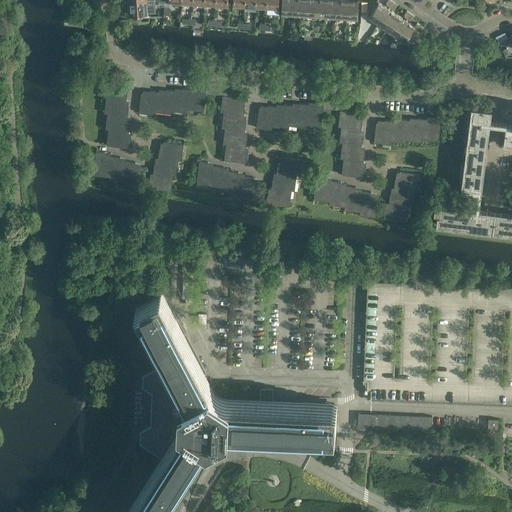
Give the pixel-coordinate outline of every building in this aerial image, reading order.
[(147,12),(146,0),(133,0),(128,0),(128,7),(130,8),(130,13),(134,13),(134,14),(142,14),(142,12),(147,12)] [(267,8),(267,0),(256,0),(256,7),(257,7),(257,6),(266,6),(266,8),(267,8)] [(278,0),(267,0),(267,8),(268,8),(268,6),(278,7),(278,0)] [(293,15),(293,0),(282,0),(282,14),(293,15)] [(304,16),(304,0),(293,0),(293,15),(304,16)] [(314,16),(315,0),(304,0),(304,16),(314,16)] [(325,17),(326,0),(315,0),(314,16),(325,17)] [(336,18),(336,0),(326,0),(325,17),(336,18)] [(347,19),(348,0),(343,0),(336,0),(336,18),(347,19)] [(359,1),(348,0),(347,19),(358,19),(359,1)] [(378,24),(388,9),(379,2),(368,18),(378,24)] [(387,30),(397,15),(388,9),(378,24),(387,30)] [(63,23),(92,28),(94,20),(64,15),(63,23)] [(395,36),(406,20),(397,15),(387,30),(395,36)] [(414,43),(423,29),(424,27),(417,23),(414,26),(406,20),(395,36),(405,42),(407,38),(414,43)] [(125,83),(115,81),(105,80),(104,89),(107,89),(106,97),(127,99),(128,91),(124,91),(125,83)] [(204,108),(206,93),(206,88),(198,87),(198,90),(190,89),(188,109),(196,110),(196,107),(204,108)] [(188,109),(190,89),(182,88),(181,91),(174,90),(171,110),(180,111),(180,108),(188,109)] [(171,110),(174,90),(166,89),(166,92),(158,91),(155,111),(164,112),(164,109),(171,110)] [(155,111),(158,91),(150,90),(149,93),(142,92),(139,112),(148,114),(148,110),(155,111)] [(243,97),(238,97),(233,96),(227,96),(223,95),(222,103),(225,104),(224,111),(244,113),(245,106),(242,105),(243,97)] [(126,107),(127,99),(106,97),(105,105),(108,105),(108,113),(128,115),(129,107),(126,107)] [(321,123),(323,108),(324,102),(316,101),(315,105),(308,104),(305,124),(313,125),(314,122),(321,123)] [(305,124),(308,104),(300,103),(299,106),(292,105),(289,125),(297,126),(297,123),(305,124)] [(289,125),(292,105),(283,104),(283,107),(275,106),(273,126),(281,127),(281,124),(289,125)] [(273,126),(275,106),(267,105),(267,108),(259,107),(257,127),(265,128),(265,125),(273,126)] [(492,109),(492,110),(492,109),(472,106),(472,107),(473,108),(472,113),(471,112),(470,121),(471,121),(471,126),(469,126),(468,135),(470,135),(469,140),(467,140),(466,149),(468,149),(467,154),(466,154),(465,163),(466,163),(465,168),(464,168),(463,177),(464,177),(464,182),(462,182),(461,191),(476,193),(481,193),(482,193),(481,193),(489,128),(490,123),(492,109)] [(350,111),(345,110),(340,110),(339,118),(343,119),(342,126),(362,128),(363,121),(359,120),(360,112),(356,112),(350,111)] [(243,121),(244,113),(224,111),(223,119),(226,120),(225,127),(245,129),(246,122),(243,121)] [(127,123),(128,115),(108,113),(106,121),(110,121),(109,129),(129,131),(130,123),(127,123)] [(433,120),(425,119),(423,139),(431,140),(431,136),(439,137),(441,118),(433,116),(433,120)] [(423,139),(425,119),(417,118),(417,121),(409,120),(406,140),(415,141),(415,138),(423,139)] [(406,140),(409,120),(401,119),(401,122),(393,121),(390,141),(399,142),(399,139),(406,140)] [(390,141),(393,121),(385,120),(384,123),(377,122),(374,142),(383,143),(383,140),(390,141)] [(361,136),(362,128),(342,126),(341,134),(344,135),(343,142),(363,144),(364,137),(361,136)] [(244,137),(245,129),(225,127),(224,136),(227,136),(226,144),(246,146),(247,138),(244,137)] [(128,139),(129,131),(109,129),(108,137),(111,137),(110,145),(130,148),(131,139),(128,139)] [(163,149),(160,149),(159,149),(158,157),(178,159),(179,152),(183,152),(184,144),(164,141),(163,149)] [(362,152),(363,146),(363,144),(343,142),(342,150),(345,151),(344,158),(364,161),(365,153),(362,152)] [(245,154),(246,147),(246,146),(226,144),(225,152),(229,152),(227,160),(247,162),(248,154),(245,154)] [(109,176),(112,156),(104,155),(105,152),(96,151),(94,171),(101,172),(101,175),(109,176)] [(125,181),(127,162),(120,161),(120,157),(112,156),(109,176),(117,177),(116,180),(125,181)] [(278,164),(277,172),(297,174),(298,167),(301,167),(302,159),(282,156),(281,164),(278,164)] [(177,168),(178,159),(158,157),(157,164),(154,164),(153,172),(173,175),(174,167),(177,168)] [(363,168),(364,161),(344,158),(343,166),(346,167),(345,175),(365,177),(366,169),(363,168)] [(212,186),(215,166),(207,165),(208,162),(199,161),(197,181),(205,182),(204,185),(212,186)] [(135,163),(127,162),(125,181),(132,182),(132,186),(140,187),(143,167),(135,166),(135,163)] [(228,191),(230,171),(223,170),(223,167),(215,166),(212,186),(220,187),(220,190),(228,191)] [(243,196),(246,176),(238,175),(238,172),(230,171),(228,191),(235,192),(235,195),(243,196)] [(420,174),(399,171),(398,179),(395,179),(394,187),(414,189),(415,182),(418,182),(420,174)] [(172,183),(173,175),(153,172),(152,180),(149,179),(148,188),(168,190),(169,182),(172,183)] [(296,182),(297,174),(277,172),(276,179),(273,179),(272,187),(292,190),(293,182),(296,182)] [(254,177),(246,176),(243,196),(251,197),(250,201),(259,202),(261,182),(253,181),(254,177)] [(330,201),(332,181),(325,180),(325,177),(317,176),(314,196),(322,197),(322,200),(330,201)] [(345,206),(348,186),(340,185),(341,182),(332,181),(330,201),(338,202),(337,205),(345,206)] [(361,211),(363,191),(356,190),(356,187),(348,186),(345,206),(353,207),(352,210),(361,211)] [(291,198),(292,190),(272,187),(271,194),(268,194),(266,203),(286,205),(287,197),(291,198)] [(413,197),(414,189),(394,187),(393,194),(390,194),(389,202),(409,205),(410,197),(413,197)] [(371,192),(363,191),(361,211),(368,212),(368,216),(376,217),(379,196),(371,195),(371,192)] [(408,213),(409,205),(389,202),(388,209),(385,209),(384,217),(404,220),(405,212),(408,213)] [(511,213),(479,209),(474,209),(440,204),(435,203),(434,212),(438,213),(436,224),(437,224),(438,223),(443,223),(442,225),(451,226),(452,224),(457,225),(456,227),(465,228),(465,226),(470,227),(470,228),(479,229),(479,228),(484,229),(484,230),(493,231),(493,230),(499,230),(498,232),(507,233),(507,232),(511,232),(511,213)] [(167,241),(165,280),(177,280),(178,242),(167,241)] [(184,242),(183,280),(194,281),(195,242),(184,242)] [(511,404),(511,286),(367,280),(364,380),(368,380),(367,389),(372,389),(371,399),(511,404)] [(156,511),(206,434),(209,436),(210,434),(211,433),(212,431),(214,430),(215,429),(216,428),(217,428),(218,427),(220,426),(223,425),(225,425),(227,425),(228,425),(228,422),(334,427),(334,423),(335,423),(336,410),(335,410),(335,406),(230,400),(230,397),(227,397),(225,397),(223,397),(222,396),(221,396),(219,395),(217,393),(216,393),(215,391),(214,391),(213,389),(212,388),(211,387),(208,388),(159,295),(156,297),(155,296),(144,301),(145,302),(142,304),(170,360),(143,374),(143,386),(152,392),(151,425),(141,430),(140,442),(166,458),(132,511),(156,511)] [(371,428),(372,413),(358,413),(358,427),(371,428)] [(432,416),(372,413),(371,428),(377,428),(377,430),(383,430),(383,428),(389,428),(389,430),(395,431),(395,429),(401,429),(401,431),(407,431),(407,429),(413,429),(413,431),(419,432),(419,430),(425,430),(425,432),(431,432),(432,416)] [(498,435),(498,419),(488,418),(488,435),(498,435)] [(257,431),(257,427),(245,427),(245,436),(252,436),(252,431),(257,431)]
